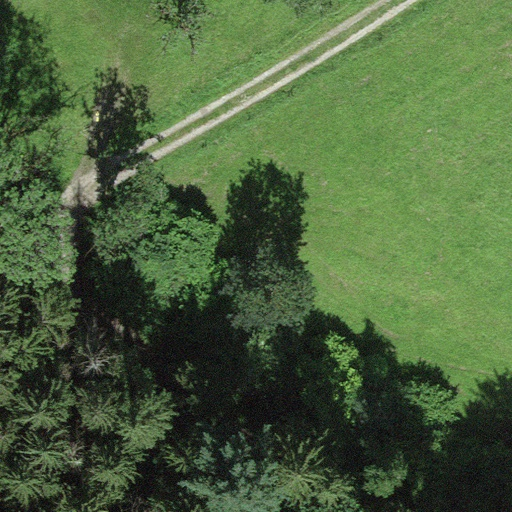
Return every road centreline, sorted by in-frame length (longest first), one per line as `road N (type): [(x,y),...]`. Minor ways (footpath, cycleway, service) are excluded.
road 1 (track): [(0,213),(169,145),(403,0)]
road 2 (track): [(233,511),(0,317)]
